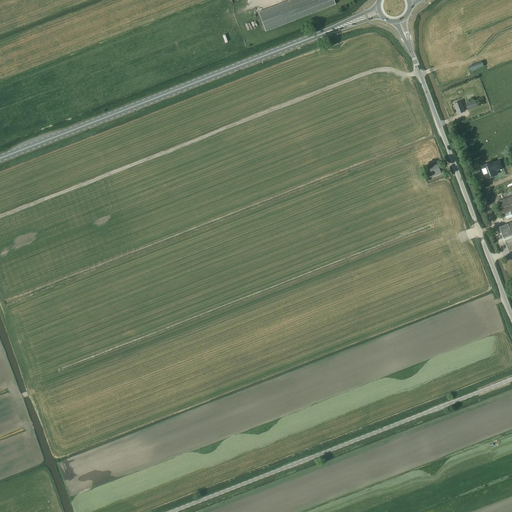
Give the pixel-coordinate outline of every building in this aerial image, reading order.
[(333,0),(289,0),(258,12),(265,31),(335,4),(333,0)] [(467,66),(468,71),(483,66),(482,61),(467,66)] [(468,110),(478,107),(475,100),(466,103),(468,110)] [(458,114),(465,111),(462,101),(454,104),(458,114)] [(493,161),(481,166),(483,171),(482,172),(483,175),(485,175),(486,178),(498,174),(497,171),(504,168),(500,160),(494,162),(493,161)] [(438,163),(429,166),(433,177),(442,174),(438,163)] [(511,195),(497,202),(502,215),(505,214),(506,216),(507,219),(511,216),(511,195)] [(510,251),(511,249),(511,222),(500,227),(510,251)]
